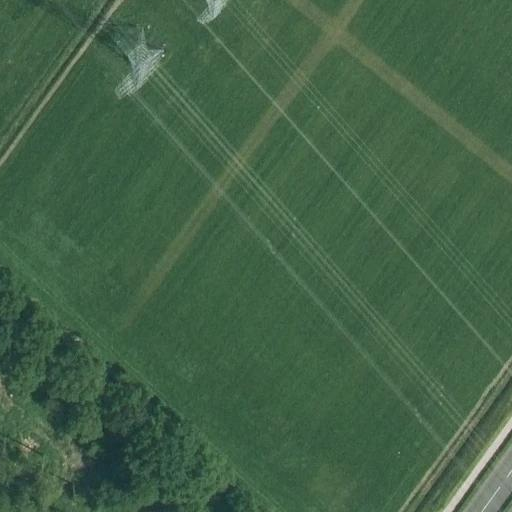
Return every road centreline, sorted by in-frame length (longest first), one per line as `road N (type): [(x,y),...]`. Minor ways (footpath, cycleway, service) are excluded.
road 1 (track): [(356,0),(138,304)]
road 2 (track): [(297,0),(511,174)]
